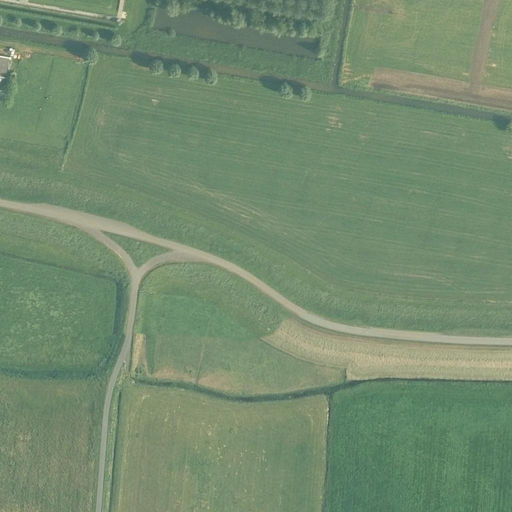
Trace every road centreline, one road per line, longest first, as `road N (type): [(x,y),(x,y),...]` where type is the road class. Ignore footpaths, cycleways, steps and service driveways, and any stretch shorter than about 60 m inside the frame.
road 1 (unclassified): [(192,253),(325,324),(511,341)]
road 2 (unclassified): [(98,511),(108,392),(128,338),(135,280)]
